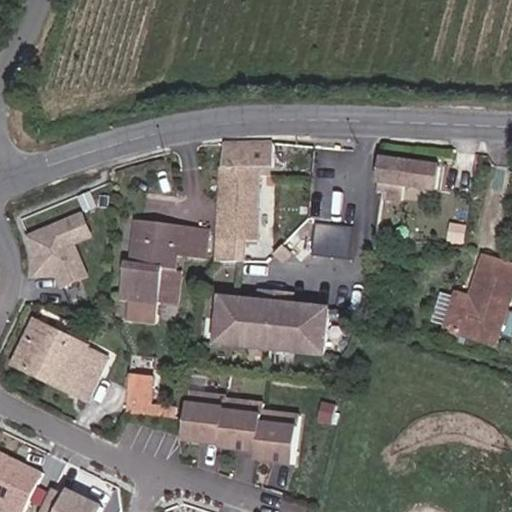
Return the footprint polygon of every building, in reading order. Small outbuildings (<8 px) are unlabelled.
[(275,171),(276,144),(238,143),(223,145),(222,242),(257,243),(261,169),(275,171)] [(385,159),(380,199),(406,201),(407,187),(438,190),(442,164),(385,159)] [(79,213),(26,235),(29,279),(57,279),(61,290),(88,278),(74,243),(89,237),(79,213)] [(166,266),(173,267),(174,256),(200,258),(203,225),(136,220),(133,263),(125,262),(122,299),(131,300),(129,322),(161,325),(163,303),(166,266)] [(511,290),(511,279),(511,271),(479,262),(465,302),(452,299),(443,334),(471,344),(494,351),(511,296),(511,290)] [(166,266),(163,303),(180,304),(183,268),(173,267),(166,266)] [(327,307),(213,295),(208,347),(322,358),(327,307)] [(94,404),(99,353),(32,323),(11,364),(94,404)] [(490,366),(494,351),(471,344),(467,360),(490,366)] [(117,361),(99,353),(94,404),(97,405),(117,361)] [(131,394),(150,396),(152,381),(132,379),(131,394)] [(180,442),(217,447),(222,400),(223,395),(186,390),(180,442)] [(150,396),(131,394),(129,414),(149,416),(150,396)] [(259,405),(222,400),(217,447),(217,451),(253,455),(258,409),(259,405)] [(300,414),(258,409),(253,455),(253,462),(294,467),(300,414)] [(24,511),(44,472),(0,451),(0,506),(12,511),(24,511)] [(80,469),(71,485),(96,500),(105,483),(80,469)] [(101,511),(104,507),(56,484),(42,511),(101,511)]
